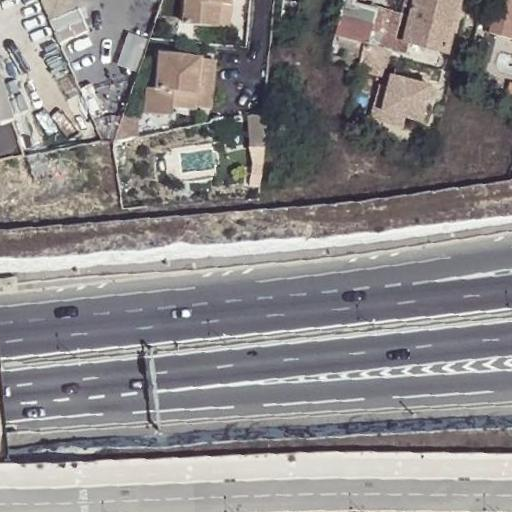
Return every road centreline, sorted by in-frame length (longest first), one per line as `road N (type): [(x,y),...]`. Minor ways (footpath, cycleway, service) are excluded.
road 1 (motorway): [(511,258),(0,333)]
road 2 (motorway): [(511,301),(0,333)]
road 3 (motorway): [(146,386),(511,346)]
road 4 (motorway): [(146,386),(511,379)]
road 5 (motorway): [(0,396),(146,386)]
